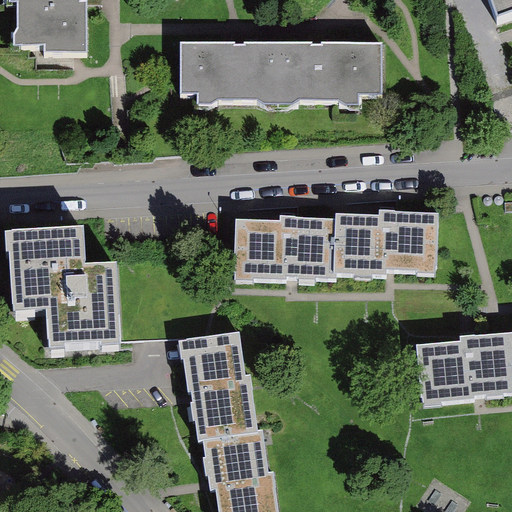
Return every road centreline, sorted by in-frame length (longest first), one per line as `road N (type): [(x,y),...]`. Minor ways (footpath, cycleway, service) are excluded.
road 1 (residential): [(0,203),(511,173)]
road 2 (residential): [(0,372),(137,511)]
